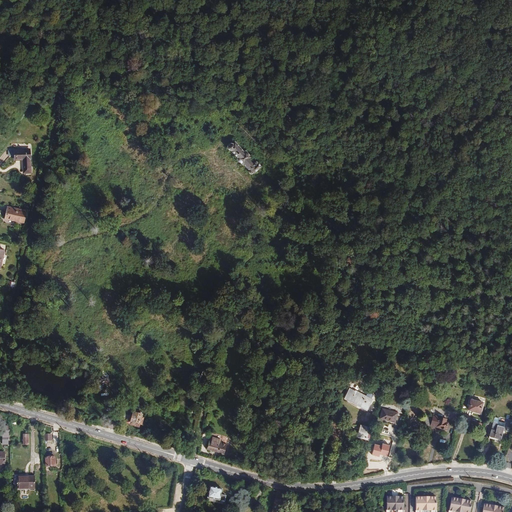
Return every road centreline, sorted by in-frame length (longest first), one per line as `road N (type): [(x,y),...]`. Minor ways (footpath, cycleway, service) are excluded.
road 1 (track): [(250,182),(209,155),(181,156),(151,209),(75,239),(44,261),(35,294),(47,317),(113,377),(108,436)]
road 2 (primary): [(192,460),(289,487),(443,471),(511,480)]
road 3 (primary): [(0,403),(192,460)]
